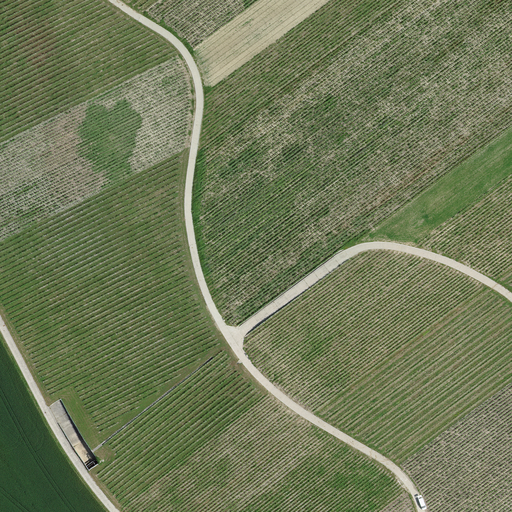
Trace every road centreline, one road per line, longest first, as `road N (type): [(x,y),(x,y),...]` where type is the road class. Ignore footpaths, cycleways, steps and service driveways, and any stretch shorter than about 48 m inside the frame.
road 1 (track): [(113,0),(177,42),(194,71),(200,102),(188,208),(197,264),(222,326),(279,395),(401,474),(422,511)]
road 2 (track): [(511,297),(448,262),(367,246),(230,339)]
road 3 (track): [(115,511),(67,446),(0,321)]
